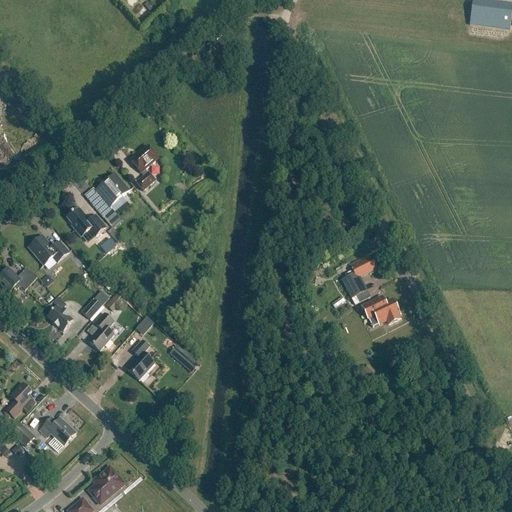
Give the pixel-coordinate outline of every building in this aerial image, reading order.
[(469,26),(510,31),(511,14),(511,6),(502,5),(502,6),(473,2),(469,26)] [(148,3),(137,11),(141,17),(152,9),(148,3)] [(136,184),(143,193),(155,182),(148,174),(145,171),(159,160),(148,148),(138,156),(137,155),(129,161),(141,175),(144,178),(136,184)] [(96,192),(100,198),(91,205),(104,220),(113,212),(110,209),(130,192),(115,175),(96,192)] [(89,232),(95,239),(106,229),(96,217),(90,222),(79,209),(71,216),(72,217),(68,220),(73,226),(71,227),(81,239),(89,232)] [(57,265),(70,254),(60,243),(52,250),(42,238),(29,249),(39,262),(41,260),(46,266),(53,260),(57,265)] [(377,271),(371,260),(368,262),(366,259),(350,267),(354,275),(342,281),(352,300),(367,292),(360,279),(377,271)] [(8,270),(0,278),(0,283),(2,285),(1,287),(8,294),(10,292),(11,293),(12,292),(14,294),(20,288),(25,292),(34,283),(37,280),(27,270),(23,273),(17,279),(8,270)] [(299,286),(302,295),(312,291),(309,283),(299,286)] [(82,314),(90,321),(102,308),(94,301),(82,314)] [(378,309),(375,303),(362,309),(368,320),(375,317),(379,326),(387,322),(389,327),(400,321),(397,317),(400,316),(392,302),(385,305),(378,309)] [(58,329),(59,329),(64,333),(73,322),(68,318),(70,317),(63,311),(62,312),(57,308),(47,319),(52,323),(58,329)] [(104,316),(95,326),(100,331),(89,344),(99,353),(114,337),(108,331),(114,324),(104,316)] [(146,318),(136,330),(143,336),(153,324),(146,318)] [(142,343),(132,353),(138,358),(127,371),(139,382),(155,365),(144,355),(149,349),(142,343)] [(177,348),(170,356),(175,359),(177,362),(181,358),(195,370),(198,367),(177,348)] [(5,412),(14,420),(23,411),(27,415),(36,405),(28,397),(32,394),(23,385),(10,398),(15,403),(5,412)] [(47,439),(51,435),(64,448),(76,435),(60,420),(56,424),(52,420),(40,432),(47,439)] [(20,425),(11,434),(26,448),(35,439),(20,425)] [(12,451),(17,457),(23,452),(18,446),(12,451)] [(89,493),(100,506),(112,496),(109,493),(121,483),(110,469),(97,480),(100,483),(89,493)] [(69,511),(91,511),(83,501),(69,511)]
